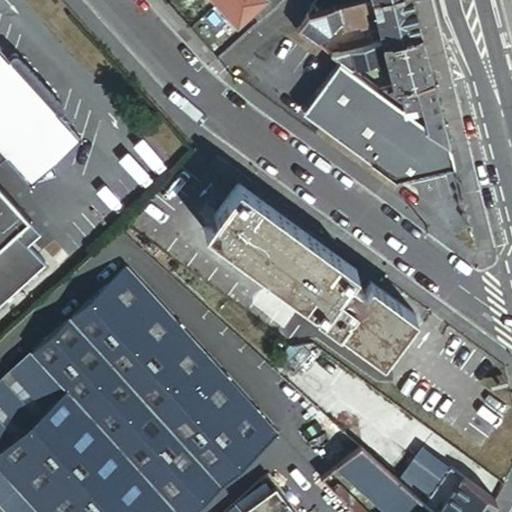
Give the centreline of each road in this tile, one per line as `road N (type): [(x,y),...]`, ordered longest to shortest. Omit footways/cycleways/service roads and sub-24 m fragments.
road 1 (residential): [(511,322),(225,104),(130,0)]
road 2 (tertiary): [(471,0),(511,152)]
